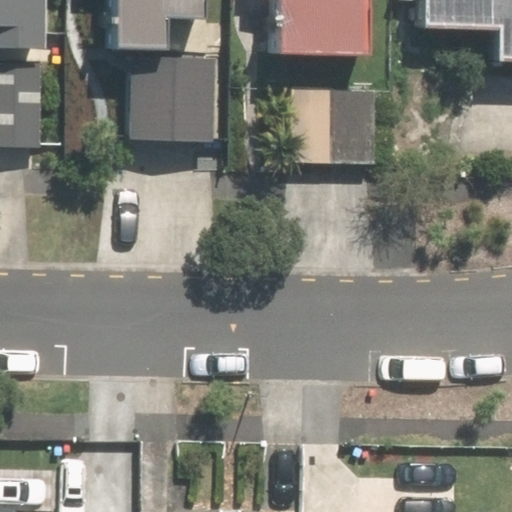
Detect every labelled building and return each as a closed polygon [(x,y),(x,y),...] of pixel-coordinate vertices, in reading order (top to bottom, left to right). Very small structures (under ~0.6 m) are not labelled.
[(0,0),(0,129),(28,131),(31,0),(0,0)] [(96,0),(94,53),(117,54),(148,55),(149,21),(188,23),(189,0),(96,0)] [(258,0),(256,56),(348,60),(350,0),(258,0)] [(511,0),(407,0),(406,30),(477,33),(476,63),(511,64),(511,0)] [(148,55),(117,54),(113,145),(213,149),(216,58),(148,55)] [(287,86),(284,165),(372,168),(374,89),(287,86)]
